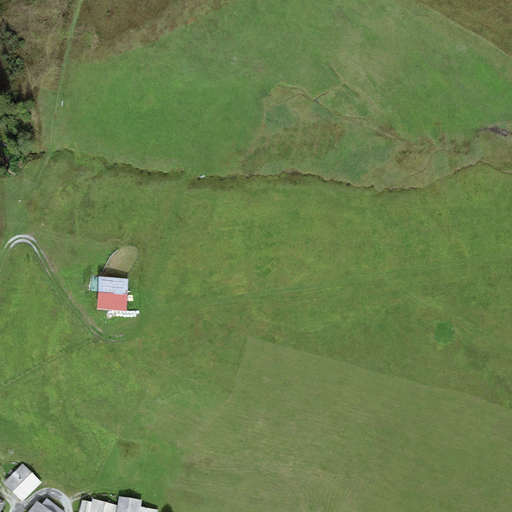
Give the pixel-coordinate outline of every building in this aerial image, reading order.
[(128,280),(99,279),(97,312),(126,313),(128,280)] [(22,465),(3,484),(23,503),(41,483),(22,465)] [(138,511),(141,502),(120,498),(118,511),(138,511)] [(41,505),(37,502),(29,511),(62,511),(46,499),(41,505)] [(114,511),(116,506),(93,501),(93,504),(82,501),(79,511),(114,511)]
